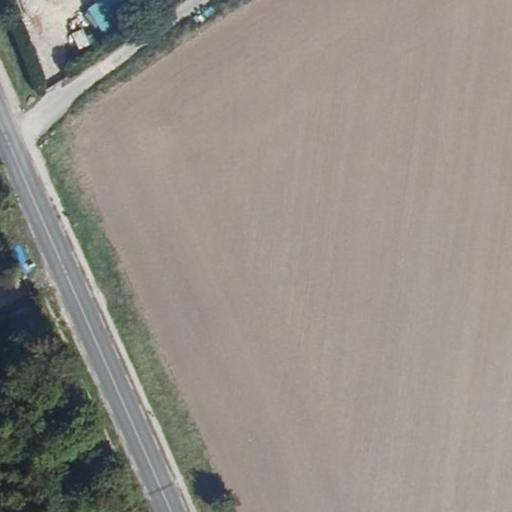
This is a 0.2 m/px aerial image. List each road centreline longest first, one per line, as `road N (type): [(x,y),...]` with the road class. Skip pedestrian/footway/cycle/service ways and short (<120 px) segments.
road 1 (secondary): [(0,117),(173,511)]
road 2 (track): [(12,145),(98,70),(198,0)]
